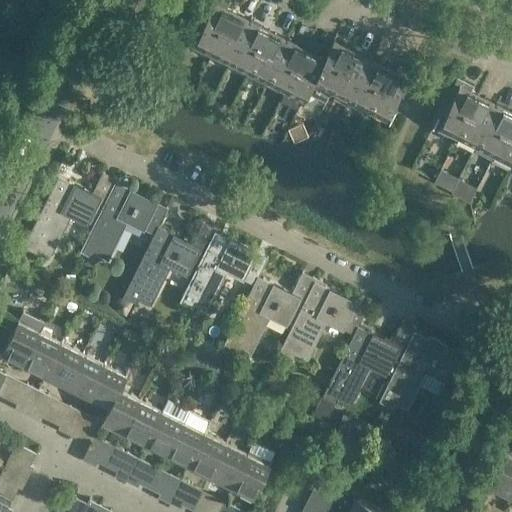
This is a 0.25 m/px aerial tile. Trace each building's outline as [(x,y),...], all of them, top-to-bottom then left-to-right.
[(35,0),(32,7),(48,15),(53,4),(44,0),(35,0)] [(195,38),(214,47),(233,10),(226,7),(229,0),(208,0),(201,15),(206,17),(195,38)] [(251,20),(233,10),(214,47),(233,57),(251,20)] [(270,29),(251,20),(233,57),(251,66),(270,29)] [(288,38),(270,29),(251,66),(269,75),(288,38)] [(306,47),(288,38),(269,75),(287,85),(306,47)] [(333,85),(352,48),(334,39),(325,57),(307,90),(326,100),(333,85)] [(325,57),(306,47),(287,85),(306,94),(307,90),(325,57)] [(370,58),(352,48),(333,85),(351,95),(370,58)] [(389,67),(370,58),(351,95),(370,104),(389,67)] [(396,71),(389,67),(370,104),(389,114),(399,93),(404,96),(416,73),(399,65),(396,71)] [(441,122),(460,131),(478,94),(471,90),(473,85),(457,76),(445,99),(451,101),(441,122)] [(497,103),(478,94),(460,131),(478,141),(497,103)] [(511,118),(511,111),(497,103),(478,141),(496,150),(511,118)] [(511,118),(496,150),(511,157),(511,118)] [(358,169),(365,173),(371,165),(364,160),(358,169)] [(51,191),(24,244),(38,251),(40,247),(53,253),(73,214),(94,225),(95,226),(119,177),(104,170),(94,191),(66,177),(68,175),(58,170),(48,190),(51,191)] [(124,180),(119,177),(95,226),(94,225),(81,250),(95,257),(97,252),(110,259),(130,219),(155,232),(156,232),(160,225),(169,207),(122,183),(124,180)] [(444,195),(450,183),(440,178),(434,189),(444,195)] [(469,201),(476,187),(459,178),(451,193),(469,201)] [(193,242),(160,225),(156,232),(155,232),(124,294),(137,301),(140,297),(153,303),(172,265),(193,275),(194,276),(219,227),(204,220),(193,242)] [(224,230),(219,227),(194,276),(193,275),(180,300),(194,307),(197,302),(209,308),(229,269),(254,282),(255,283),(259,275),(268,257),(222,233),(224,230)] [(292,292),(259,275),(255,283),(254,282),(223,344),(237,351),(239,347),(252,353),(272,315),(292,325),(293,326),(318,277),(303,270),(292,292)] [(323,280),(318,277),(293,326),(292,325),(280,350),(294,357),(296,352),(308,358),(328,320),(354,333),(355,333),(359,325),(359,326),(368,307),(322,284),(323,280)] [(69,299),(58,294),(53,303),(59,306),(66,304),(69,299)] [(46,321),(24,309),(15,327),(0,319),(0,348),(4,350),(3,351),(25,362),(41,329),(46,321)] [(392,342),(359,326),(359,325),(355,333),(354,333),(323,394),(337,401),(339,397),(351,404),(371,365),(392,375),(393,376),(417,328),(403,320),(392,342)] [(422,330),(417,328),(393,376),(392,375),(379,400),(393,407),(395,402),(408,408),(427,370),(443,377),(441,380),(453,386),(466,360),(456,355),(458,352),(421,334),(422,330)] [(63,340),(41,329),(25,362),(47,373),(63,340)] [(84,351),(63,340),(47,373),(68,383),(84,351)] [(215,377),(222,361),(189,345),(181,361),(215,377)] [(106,362),(84,351),(68,383),(89,394),(106,362)] [(127,372),(106,362),(89,394),(110,404),(103,419),(104,419),(127,372)] [(127,373),(127,372),(104,419),(125,430),(141,398),(120,387),(127,373)] [(0,394),(16,403),(26,382),(7,373),(0,386),(0,394)] [(196,396),(201,386),(189,380),(187,386),(189,393),(196,396)] [(27,412),(39,389),(26,382),(16,403),(15,405),(27,412)] [(27,412),(38,417),(40,414),(50,394),(39,389),(27,412)] [(59,425),(69,404),(50,394),(40,414),(59,425)] [(236,416),(242,403),(230,397),(224,410),(236,416)] [(325,419),(333,403),(321,397),(313,414),(325,419)] [(163,409),(141,398),(125,430),(146,441),(163,409)] [(70,433),(81,410),(69,404),(59,425),(58,427),(70,433)] [(184,419),(163,409),(146,441),(168,452),(184,419)] [(223,409),(215,423),(226,430),(234,416),(223,409)] [(70,433),(81,439),(93,416),(81,410),(70,433)] [(371,425),(344,412),(337,425),(364,439),(371,425)] [(205,430),(184,419),(168,452),(189,462),(205,430)] [(391,441),(397,428),(385,423),(379,435),(391,441)] [(227,441),(205,430),(189,462),(211,473),(227,441)] [(83,457),(95,463),(97,460),(106,441),(107,440),(95,434),(83,457)] [(116,470),(126,450),(106,441),(97,460),(116,470)] [(248,452),(227,441),(211,473),(232,484),(248,452)] [(15,442),(10,453),(30,463),(36,452),(15,442)] [(128,479),(139,456),(126,450),(116,470),(114,473),(128,479)] [(270,463),(248,452),(232,484),(254,495),(270,463)] [(490,483),(511,494),(511,454),(506,452),(490,483)] [(5,464),(28,476),(34,464),(30,463),(10,453),(5,464)] [(128,479),(138,485),(139,482),(149,462),(139,456),(128,479)] [(159,492),(169,472),(149,462),(139,482),(159,492)] [(0,476),(18,485),(22,487),(28,476),(5,464),(0,473),(0,476)] [(170,501),(181,478),(169,472),(159,492),(158,495),(170,501)] [(0,501),(9,506),(18,485),(0,476),(0,501)] [(317,487),(337,497),(342,487),(322,477),(317,487)] [(170,501),(181,506),(182,504),(193,483),(181,478),(170,501)] [(182,504),(199,511),(202,511),(212,493),(193,483),(182,504)] [(308,497),(331,509),(337,497),(317,487),(313,486),(308,497)] [(218,511),(224,500),(212,493),(202,511),(218,511)] [(67,511),(81,511),(87,501),(76,495),(67,511)] [(389,511),(390,511),(358,495),(349,511),(389,511)] [(96,511),(101,503),(89,497),(87,501),(81,511),(96,511)] [(308,497),(302,508),(305,510),(308,511),(329,511),(331,509),(308,497)] [(474,511),(489,511),(493,505),(494,504),(481,498),(474,511)] [(218,511),(232,511),(236,505),(224,500),(218,511)] [(0,511),(9,511),(12,507),(9,506),(0,501),(0,511)] [(110,511),(112,509),(101,503),(96,511),(110,511)]
